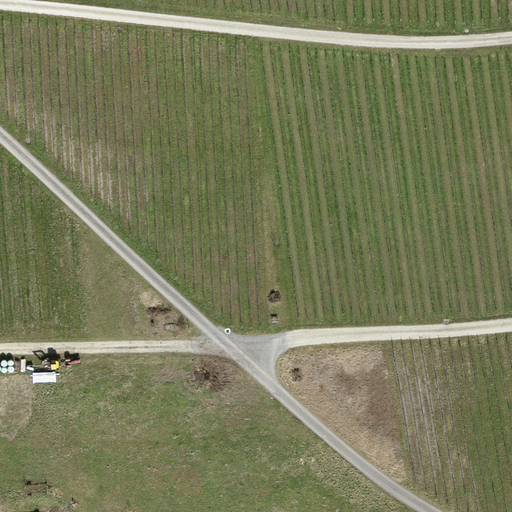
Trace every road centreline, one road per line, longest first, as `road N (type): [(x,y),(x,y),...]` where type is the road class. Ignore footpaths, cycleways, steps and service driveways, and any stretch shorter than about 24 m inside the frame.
road 1 (track): [(433,511),(296,407),(0,132)]
road 2 (track): [(0,3),(388,41),(511,30)]
road 3 (track): [(511,324),(232,345),(0,350)]
